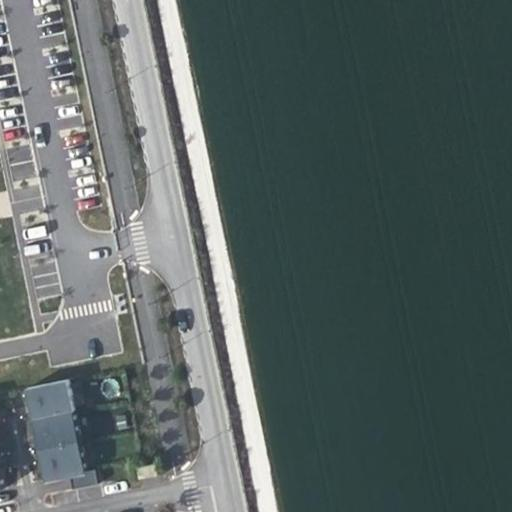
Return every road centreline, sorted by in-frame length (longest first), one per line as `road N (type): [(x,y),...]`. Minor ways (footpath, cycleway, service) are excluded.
road 1 (track): [(270,511),(166,0)]
road 2 (residential): [(224,487),(126,0)]
road 3 (residential): [(224,487),(94,511)]
